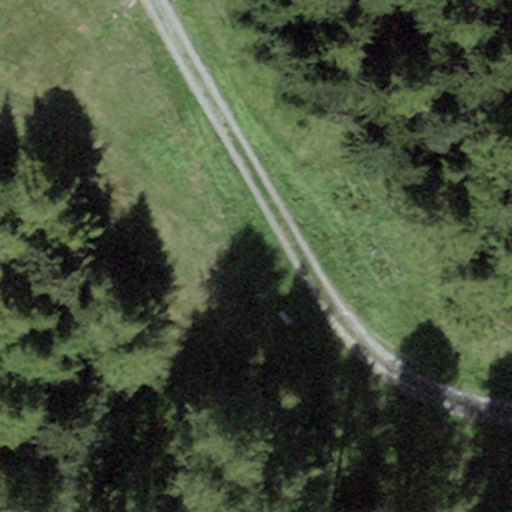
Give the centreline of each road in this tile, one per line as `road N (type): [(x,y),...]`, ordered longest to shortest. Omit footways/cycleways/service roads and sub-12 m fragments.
road 1 (track): [(144,0),(326,273),(433,352),(511,385)]
road 2 (track): [(0,103),(326,273)]
